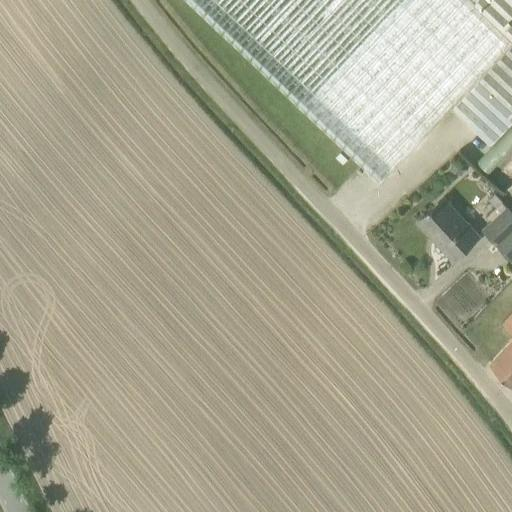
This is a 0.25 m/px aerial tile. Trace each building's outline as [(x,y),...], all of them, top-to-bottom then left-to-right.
[(511,0),(190,0),(382,181),(453,105),(491,141),(511,118),(511,0)] [(511,153),(492,176),(511,193),(511,153)] [(511,214),(502,204),(494,195),(489,199),(498,208),(487,217),(493,224),(486,230),(511,257),(511,214)] [(454,259),(478,236),(443,198),(418,221),(454,259)] [(480,277),(476,282),(482,287),(486,281),(480,277)] [(511,383),(511,317),(503,327),(511,335),(511,338),(489,363),(511,383)]
